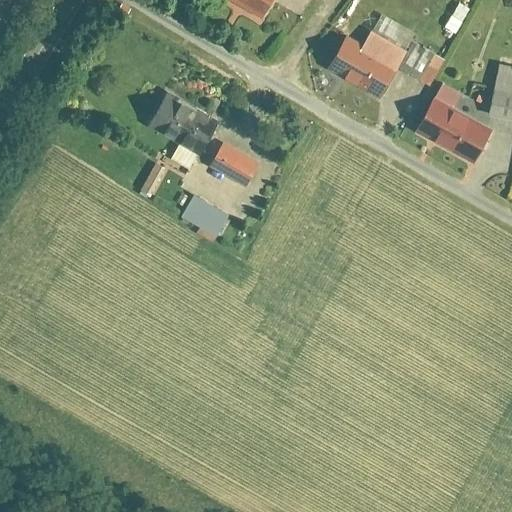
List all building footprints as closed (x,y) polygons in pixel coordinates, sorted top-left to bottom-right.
[(238,0),(268,19),(279,0),(238,0)] [(437,48),(384,23),(372,47),(426,73),(437,48)] [(353,40),(337,71),(382,95),(399,64),(353,40)] [(511,66),(509,66),(500,114),(511,116),(511,66)] [(181,89),(159,127),(206,155),(229,117),(181,89)] [(441,102),(423,135),(479,165),(497,132),(441,102)] [(235,144),(219,169),(257,193),(273,167),(235,144)] [(160,164),(145,194),(160,202),(176,172),(160,164)] [(203,195),(190,217),(222,235),(234,213),(203,195)]
